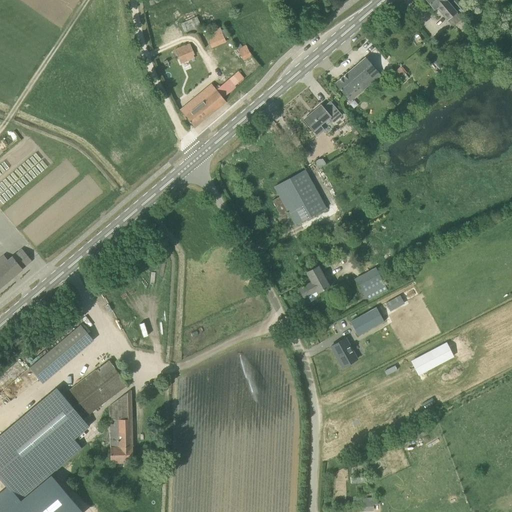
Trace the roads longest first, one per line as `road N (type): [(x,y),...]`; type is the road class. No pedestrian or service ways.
road 1 (unclassified): [(312,511),(315,429),(302,358),(196,159)]
road 2 (primary): [(0,326),(196,159)]
road 3 (primary): [(196,159),(382,0)]
road 4 (track): [(133,0),(157,85),(189,146)]
road 5 (track): [(85,0),(0,131)]
